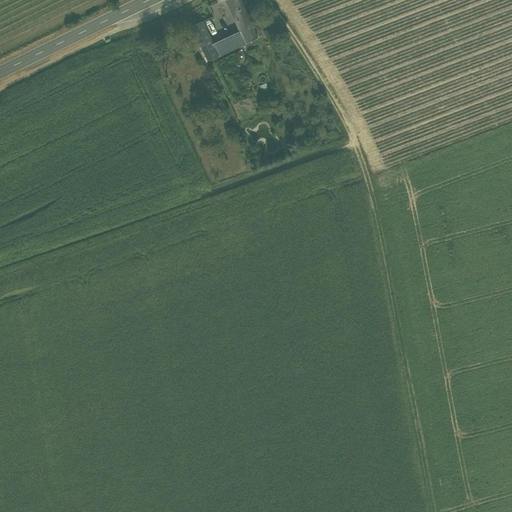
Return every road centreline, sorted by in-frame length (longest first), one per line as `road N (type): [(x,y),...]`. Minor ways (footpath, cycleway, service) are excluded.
road 1 (track): [(430,511),(366,184),(340,123),(259,0)]
road 2 (secondary): [(151,0),(0,73)]
